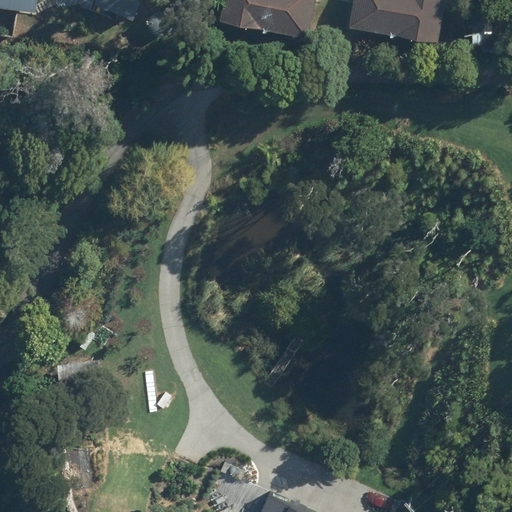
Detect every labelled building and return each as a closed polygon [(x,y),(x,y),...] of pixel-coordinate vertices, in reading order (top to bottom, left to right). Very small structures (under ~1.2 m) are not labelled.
[(38,0),(0,0),(0,1),(37,8),(38,0)] [(143,0),(99,0),(99,3),(138,16),(143,0)] [(227,0),(224,18),(311,36),(318,0),(227,0)] [(357,0),(353,22),(440,39),(448,0),(357,0)] [(392,511),(394,508),(289,468),(272,511),(392,511)]
